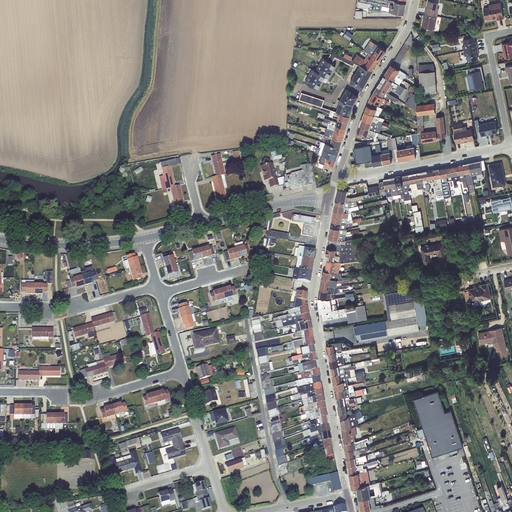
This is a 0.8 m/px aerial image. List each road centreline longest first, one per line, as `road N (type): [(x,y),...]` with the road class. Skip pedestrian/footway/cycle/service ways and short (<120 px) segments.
road 1 (residential): [(347,496),(311,295),(327,204)]
road 2 (residential): [(288,507),(246,321)]
road 3 (residential): [(159,294),(183,375),(93,397)]
road 4 (residential): [(337,172),(366,94),(408,25)]
road 5 (residential): [(0,240),(52,246),(143,238)]
road 6 (residential): [(408,25),(441,75),(452,158)]
road 7 (residential): [(510,145),(487,36),(511,31)]
road 8 (residential): [(206,224),(287,202),(327,204)]
